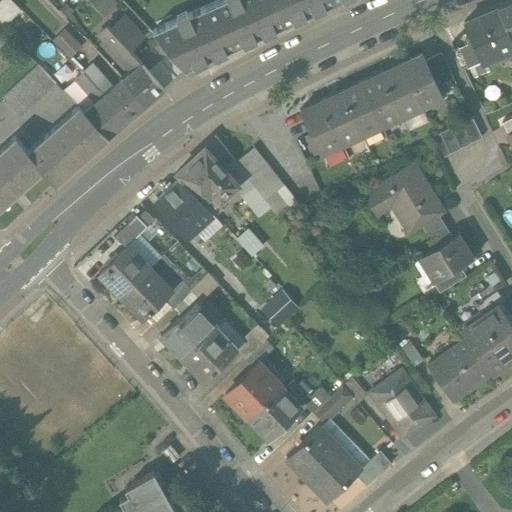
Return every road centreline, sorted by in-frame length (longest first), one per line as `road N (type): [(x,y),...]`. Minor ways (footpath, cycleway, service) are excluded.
road 1 (tertiary): [(107,183),(191,114),(416,0)]
road 2 (residential): [(41,260),(250,511)]
road 3 (residential): [(369,511),(511,403)]
road 4 (tertiary): [(107,183),(11,252),(0,269)]
